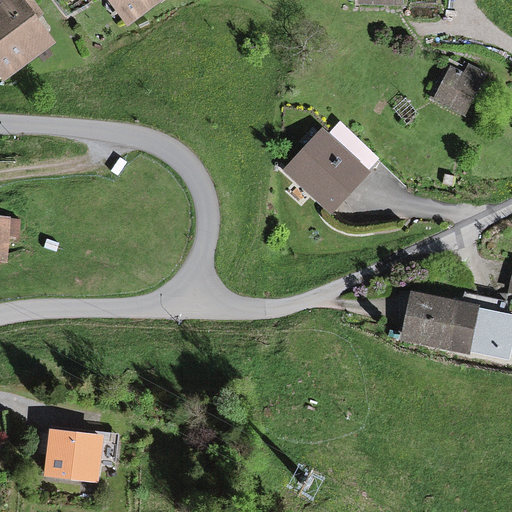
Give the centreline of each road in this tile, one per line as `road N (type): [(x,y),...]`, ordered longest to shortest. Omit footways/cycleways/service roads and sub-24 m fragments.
road 1 (residential): [(511,205),(321,294),(263,308),(167,302)]
road 2 (residential): [(0,123),(141,136),(185,163),(202,191),(205,246),(167,302)]
road 3 (residential): [(167,302),(0,316)]
road 4 (track): [(114,132),(92,159),(0,176)]
